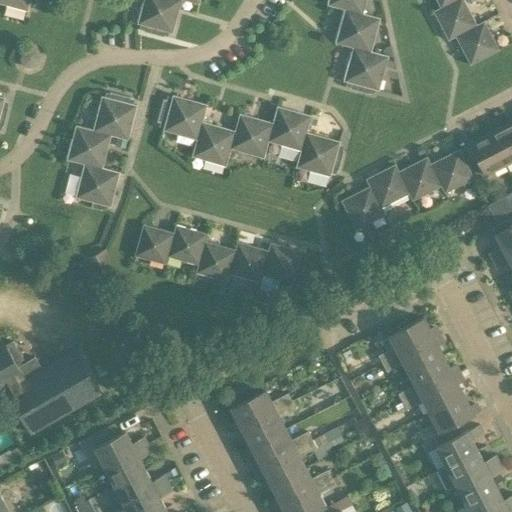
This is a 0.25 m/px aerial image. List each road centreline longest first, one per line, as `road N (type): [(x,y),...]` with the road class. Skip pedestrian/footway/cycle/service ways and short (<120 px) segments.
road 1 (residential): [(242,511),(210,450),(208,415),(220,381),(395,294),(430,284),(452,302),(511,415)]
road 2 (residential): [(0,167),(35,135),(69,73),(118,57),(199,54),(223,40),(254,0)]
